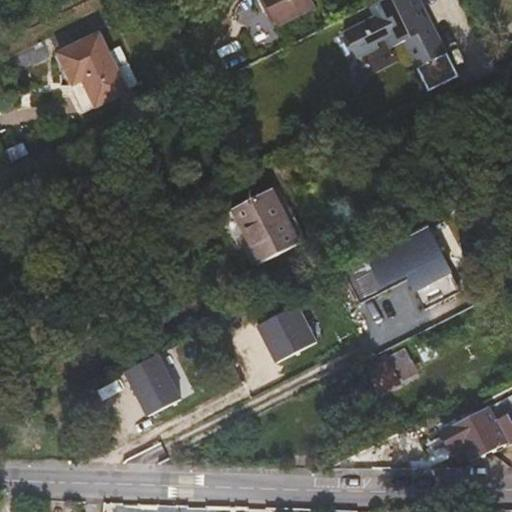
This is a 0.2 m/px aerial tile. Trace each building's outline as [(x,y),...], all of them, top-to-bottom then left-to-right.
[(266,0),(277,23),(313,5),(310,0),(266,0)] [(420,0),(386,0),(371,8),(377,20),(346,35),(359,61),(381,49),(379,45),(386,41),(401,34),(406,44),(419,70),(430,93),(459,79),(448,56),(425,10),(416,15),(412,7),(421,2),(420,0)] [(421,2),(412,7),(416,15),(425,10),(421,2)] [(95,107),(128,91),(138,84),(120,47),(109,52),(100,33),(67,49),(95,107)] [(386,41),(391,51),(406,44),(401,34),(386,41)] [(272,189),(234,209),(262,263),(300,244),(272,189)] [(101,236),(121,226),(113,211),(94,221),(101,236)] [(462,293),(430,231),(346,274),(362,305),(389,291),(386,284),(407,273),(426,311),(462,293)] [(299,306),(259,326),(278,363),(318,343),(299,306)] [(416,345),(425,363),(439,355),(429,337),(416,345)] [(403,379),(417,372),(405,349),(391,357),(403,379)] [(366,365),(381,394),(400,384),(386,355),(366,365)] [(148,427),(174,414),(157,380),(131,394),(148,427)] [(453,453),(464,447),(471,461),(505,443),(507,446),(511,443),(511,420),(508,415),(497,421),(489,407),(442,432),(453,453)]
